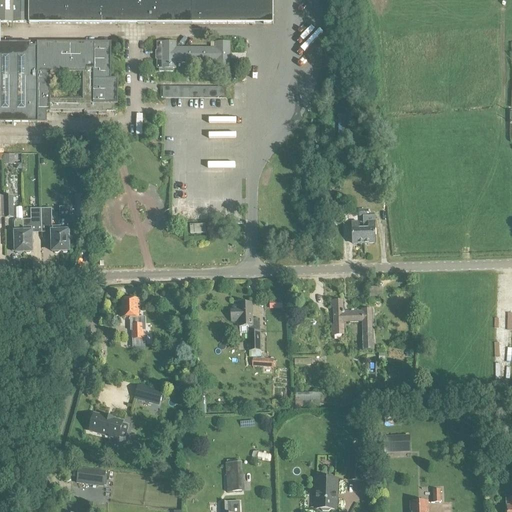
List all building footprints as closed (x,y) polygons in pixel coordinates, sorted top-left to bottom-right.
[(0,0),(0,122),(46,123),(46,113),(50,113),(50,114),(84,114),(84,116),(107,116),(107,113),(115,113),(115,105),(118,105),(118,80),(111,79),(111,43),(94,43),(37,43),(37,47),(30,47),(30,43),(1,43),(1,24),(29,24),(29,25),(273,25),(273,0),(0,0)] [(177,43),(157,43),(157,52),(156,52),(156,61),(157,61),(157,69),(177,70),(177,64),(215,64),(215,70),(231,70),(231,43),(215,43),(215,49),(177,48),(177,43)] [(227,88),(163,88),(163,99),(226,100),(227,88)] [(87,137),(58,137),(58,151),(87,152),(87,137)] [(15,165),(14,156),(4,156),(4,161),(4,166),(15,165)] [(86,195),(77,196),(77,214),(87,213),(86,195)] [(14,197),(4,197),(4,219),(14,219),(14,197)] [(60,208),(60,227),(60,252),(62,252),(63,254),(66,253),(67,252),(69,252),(69,239),(76,239),(75,227),(70,227),(70,208),(60,208)] [(60,252),(60,227),(51,228),(51,209),(41,210),(41,233),(51,233),(52,252),(54,252),(54,254),(58,254),(59,252),(60,252)] [(31,220),(23,220),(24,253),(25,253),(26,255),(30,254),(31,253),(32,253),(32,239),(31,234),(41,233),(41,210),(31,210),(31,220)] [(367,225),(364,225),(364,245),(375,244),(375,223),(374,223),(374,218),(367,218),(367,223),(368,223),(367,225)] [(15,240),(13,240),(13,253),(15,253),(15,254),(17,254),(18,255),(21,255),(22,253),(24,253),(23,220),(18,221),(16,222),(15,224),(15,229),(15,233),(15,240)] [(353,245),(364,245),(364,225),(359,226),(359,223),(352,223),(353,245)] [(206,226),(190,226),(191,235),(206,235),(206,226)] [(123,310),(122,310),(122,319),(138,318),(138,312),(136,312),(136,301),(123,301),(123,310)] [(343,314),(343,302),(331,302),(331,309),(333,309),(334,326),(332,326),(332,336),(344,336),(343,324),(362,323),(363,351),(374,350),(374,343),(373,343),(372,311),(362,311),(362,313),(343,314)] [(240,305),(240,312),(231,313),(232,323),(237,322),(237,328),(240,328),(240,335),(248,335),(248,333),(248,327),(253,327),(253,319),(252,319),(251,305),(240,305)] [(143,326),(132,326),(133,340),(133,348),(145,348),(145,340),(143,340),(143,326)] [(261,333),(248,333),(248,335),(249,352),(262,352),(261,333)] [(296,367),(296,371),(310,370),(310,367),(311,366),(311,360),(308,360),(308,358),(295,358),(295,360),(295,367),(296,367)] [(274,360),(253,359),(252,368),(273,369),(274,360)] [(164,391),(139,385),(135,400),(161,406),(164,391)] [(324,393),(295,394),(296,408),(325,406),(324,393)] [(94,417),(92,417),(90,423),(92,424),(90,432),(119,440),(123,423),(114,421),(114,420),(104,417),(103,418),(94,415),(94,417)] [(410,436),(383,437),(384,455),(411,454),(410,436)] [(365,454),(351,453),(349,481),(364,482),(365,454)] [(242,463),(226,464),(227,494),(245,493),(244,475),(243,475),(242,463)] [(77,485),(104,489),(107,471),(79,467),(77,485)] [(318,500),(317,509),(321,510),(322,511),(329,511),(331,510),(335,510),(336,494),(338,494),(339,480),(316,479),(316,493),(320,493),(319,500),(318,500)] [(441,491),(432,491),(433,504),(442,504),(441,491)] [(412,504),(411,504),(411,511),(427,511),(427,504),(419,504),(419,500),(412,500),(412,504)] [(240,511),(240,502),(221,503),(221,511),(240,511)]
